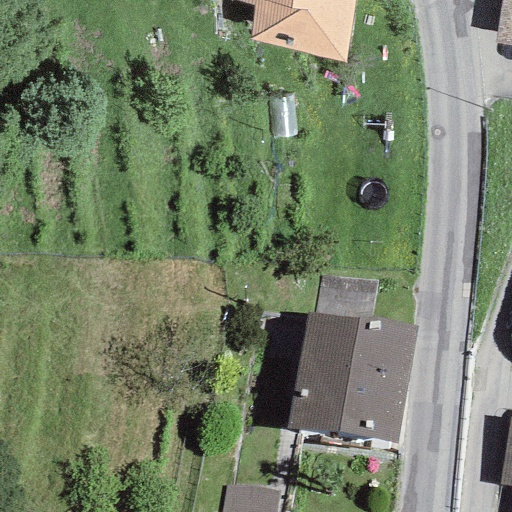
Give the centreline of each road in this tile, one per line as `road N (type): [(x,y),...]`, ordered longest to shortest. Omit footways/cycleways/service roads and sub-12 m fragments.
road 1 (tertiary): [(439,0),(453,158),(421,511)]
road 2 (residential): [(471,511),(487,348),(511,274)]
